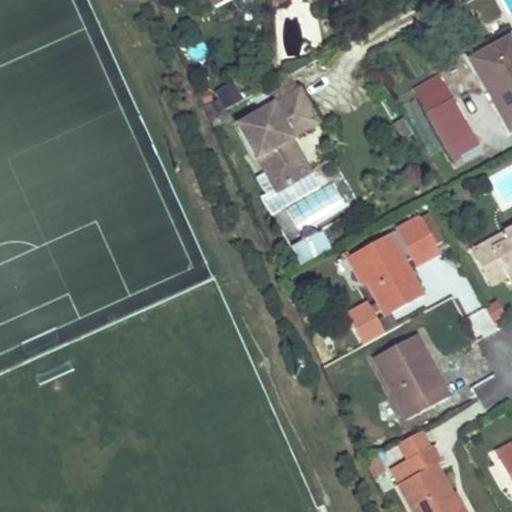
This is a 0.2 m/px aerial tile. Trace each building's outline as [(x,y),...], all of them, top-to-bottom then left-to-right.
[(211,0),(215,8),(231,0),(211,0)] [(284,0),(272,0),(273,12),(284,6),(284,0)] [(511,38),(473,59),(511,128),(511,38)] [(429,80),(415,88),(428,113),(455,98),(448,85),(436,92),(429,80)] [(302,93),(240,127),(277,192),(310,174),(290,138),(318,123),(302,93)] [(455,98),(428,113),(455,160),(481,146),(455,98)] [(404,118),(394,123),(403,140),(413,135),(404,118)] [(511,163),(495,171),(509,200),(511,198),(511,163)] [(427,215),(420,218),(436,246),(442,243),(427,215)] [(420,218),(389,235),(392,241),(357,259),(369,282),(380,302),(348,319),(363,346),(398,327),(391,314),(423,295),(405,263),(411,259),(436,246),(420,218)] [(511,230),(504,235),(508,242),(495,249),(509,275),(511,280),(511,230)] [(306,240),(313,257),(329,251),(322,234),(306,240)] [(389,235),(348,257),(363,284),(369,282),(357,259),(392,241),(389,235)] [(504,235),(491,242),(495,249),(508,242),(504,235)] [(495,249),(491,242),(474,251),(493,284),(509,275),(495,249)] [(436,246),(411,259),(416,267),(440,254),(436,246)] [(417,335),(411,339),(419,353),(416,355),(425,371),(434,366),(417,335)] [(411,339),(374,358),(408,419),(451,397),(434,366),(425,371),(416,355),(419,353),(411,339)] [(511,443),(495,453),(500,461),(511,454),(511,443)] [(432,448),(403,463),(411,477),(399,485),(412,511),(460,511),(436,467),(441,463),(432,448)] [(511,454),(500,461),(511,483),(511,454)]
